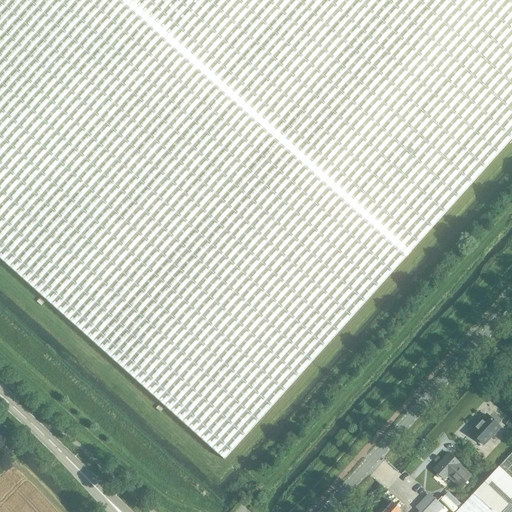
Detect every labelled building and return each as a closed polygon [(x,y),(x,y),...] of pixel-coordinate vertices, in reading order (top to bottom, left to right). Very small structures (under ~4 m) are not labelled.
[(511,0),(0,0),(0,258),(224,459),(511,138),(511,0)] [(500,427),(486,415),(481,421),(483,423),(478,429),(476,426),(470,432),(483,445),(500,427)] [(511,511),(511,451),(455,511),(511,511)] [(473,475),(460,463),(448,452),(433,469),(444,480),(447,477),(460,489),(473,475)] [(386,459),(373,473),(386,485),(388,482),(383,478),(382,479),(380,478),(385,472),(394,480),(401,473),(392,465),(386,459)] [(457,506),(445,495),(440,500),(452,511),(457,506)] [(422,511),(446,511),(448,510),(435,499),(422,511)] [(402,511),(392,502),(389,506),(383,511),(402,511)]
